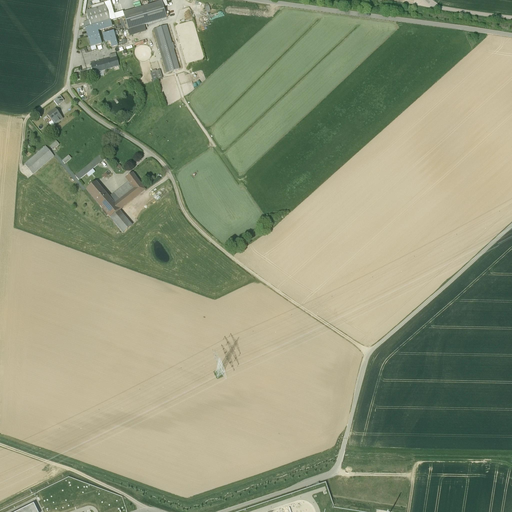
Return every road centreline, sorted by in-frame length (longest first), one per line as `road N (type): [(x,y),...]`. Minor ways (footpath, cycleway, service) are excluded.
road 1 (track): [(170,176),(195,227),(368,351)]
road 2 (unclassified): [(511,34),(260,0)]
road 3 (unknown): [(368,351),(155,424)]
road 4 (track): [(336,469),(413,475),(416,461),(511,463)]
road 5 (track): [(0,443),(124,494),(142,511)]
road 6 (unknown): [(155,424),(161,472),(197,473),(205,468),(190,413)]
road 7 (unknown): [(155,424),(116,420),(76,434),(53,463)]
